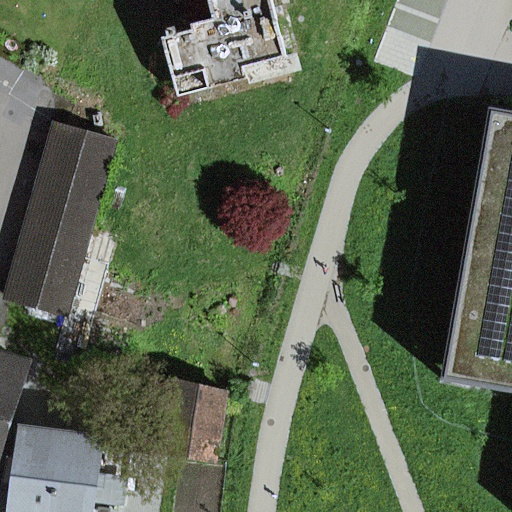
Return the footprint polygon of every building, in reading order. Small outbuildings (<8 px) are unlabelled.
[(251,78),(248,68),(287,57),(271,0),(210,0),(215,19),(192,25),(193,31),(163,38),(174,79),(204,72),(209,89),(251,78)] [(251,78),(290,68),(287,57),(248,68),(251,78)] [(179,97),(209,89),(204,72),(174,79),(179,97)] [(511,109),(490,105),(442,380),(511,389),(511,109)] [(91,228),(115,142),(60,127),(20,271),(75,286),(83,257),(91,228)] [(83,257),(110,265),(118,236),(91,228),(83,257)] [(83,359),(110,265),(83,257),(75,286),(67,315),(56,352),(83,359)] [(20,271),(12,300),(67,315),(75,286),(20,271)] [(0,451),(25,368),(0,360),(0,451)] [(175,386),(165,452),(216,460),(226,394),(175,386)] [(21,484),(17,511),(92,511),(102,442),(28,432),(24,463),(21,484)] [(8,483),(21,484),(24,463),(11,461),(8,483)] [(0,485),(0,511),(14,511),(14,485),(0,485)]
